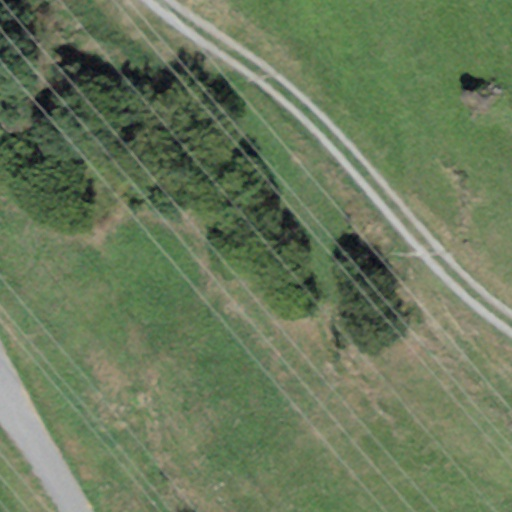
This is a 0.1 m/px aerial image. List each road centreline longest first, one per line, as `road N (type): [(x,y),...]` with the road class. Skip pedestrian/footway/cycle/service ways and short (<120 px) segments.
road 1 (track): [(156,0),(186,29),(272,82),(511,326)]
road 2 (unclassified): [(78,511),(0,374)]
